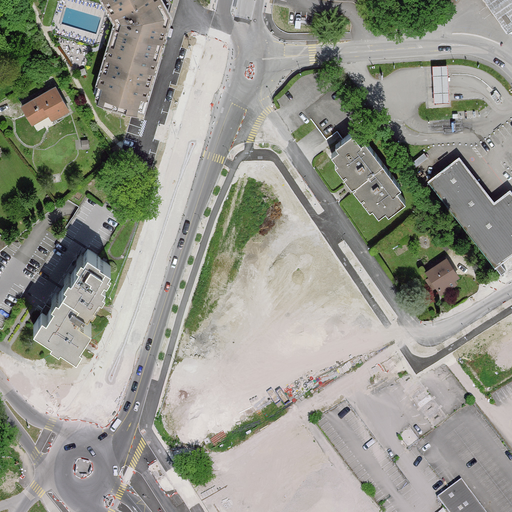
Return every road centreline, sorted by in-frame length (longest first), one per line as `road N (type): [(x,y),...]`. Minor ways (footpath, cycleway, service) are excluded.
road 1 (primary): [(191,113),(115,345),(76,434)]
road 2 (primary): [(122,437),(229,123)]
road 3 (residential): [(229,123),(288,142),(419,334)]
road 4 (residential): [(511,65),(477,47),(288,50),(250,42)]
road 5 (unclassified): [(429,328),(511,438)]
